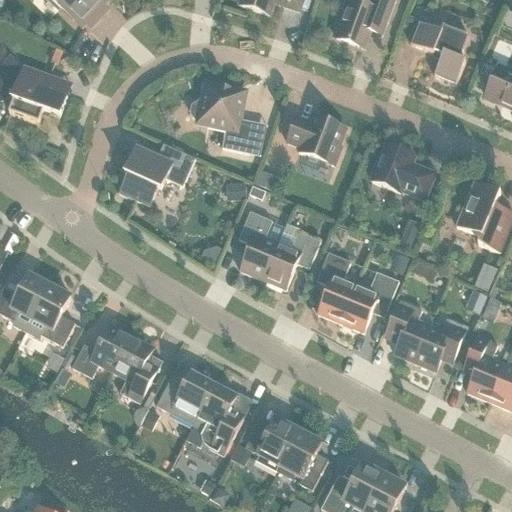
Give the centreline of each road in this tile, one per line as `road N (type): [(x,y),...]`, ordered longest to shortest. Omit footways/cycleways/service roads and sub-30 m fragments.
road 1 (residential): [(511,171),(235,58),(192,56),(130,89),(69,226)]
road 2 (residential): [(511,478),(160,288),(69,226)]
